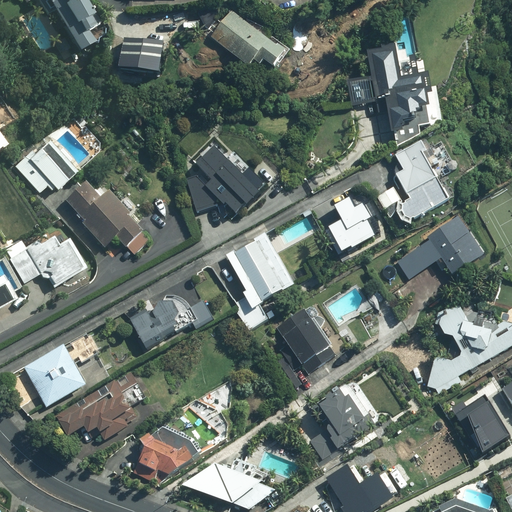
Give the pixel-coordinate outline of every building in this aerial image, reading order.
[(94,37),(101,33),(97,28),(102,25),(86,0),(81,0),(80,1),(80,0),(38,0),(48,15),(53,12),(79,54),(97,42),(94,37)] [(275,69),(289,52),(280,45),(278,48),(232,11),(212,37),(251,68),(257,62),(263,66),(266,62),(275,69)] [(64,37),(55,43),(62,54),(71,49),(64,37)] [(124,39),(121,69),(163,73),(166,43),(124,39)] [(396,135),(397,148),(421,135),(420,128),(444,125),(438,86),(433,86),(431,72),(401,76),(398,50),(369,54),(372,77),(350,80),(353,104),(376,100),(378,116),(390,114),(393,136),(396,135)] [(43,195),(72,171),(48,142),(19,166),(43,195)] [(420,216),(452,197),(420,144),(389,163),(420,216)] [(235,213),(266,184),(251,168),(244,175),(216,146),(192,169),(199,175),(188,178),(197,211),(226,203),(235,213)] [(107,247),(134,223),(93,176),(65,201),(107,247)] [(394,188),(378,198),(385,211),(402,201),(394,188)] [(349,249),(381,233),(359,192),(328,208),(349,249)] [(454,277),(484,257),(459,219),(396,260),(409,281),(442,259),(454,277)] [(52,288),(82,270),(60,231),(10,260),(25,285),(44,274),(52,288)] [(227,258),(256,310),(298,287),(270,235),(227,258)] [(494,272),(496,276),(511,276),(511,272),(505,259),(494,272)] [(0,287),(0,309),(10,303),(0,287)] [(132,317),(147,348),(213,317),(205,301),(188,309),(180,294),(132,317)] [(428,388),(438,391),(440,395),(463,383),(460,378),(511,348),(511,324),(475,314),(468,318),(460,303),(439,314),(438,322),(445,336),(455,337),(464,353),(462,357),(453,363),(440,359),(437,361),(428,388)] [(304,367),(310,376),(337,358),(306,311),(278,329),(290,346),(282,351),(296,372),(304,367)] [(25,367),(47,409),(88,387),(66,346),(25,367)] [(285,360),(276,367),(292,392),(302,386),(285,360)] [(130,411),(127,406),(144,397),(134,377),(59,417),(71,439),(89,429),(91,432),(130,411)] [(511,383),(503,389),(511,404),(511,383)] [(367,432),(342,391),(321,404),(335,428),(312,442),(323,458),(367,432)] [(482,456),(511,438),(486,395),(456,414),(482,456)] [(154,483),(195,459),(188,448),(181,452),(154,438),(145,447),(134,471),(154,483)] [(245,508),(276,488),(218,466),(187,485),(245,508)] [(351,466),(329,480),(348,511),(370,511),(395,497),(380,474),(363,485),(351,466)] [(491,511),(457,501),(432,511),(496,511),(496,510),(491,511)]
